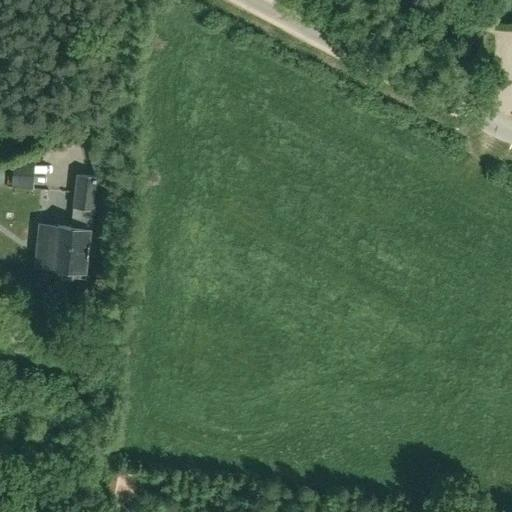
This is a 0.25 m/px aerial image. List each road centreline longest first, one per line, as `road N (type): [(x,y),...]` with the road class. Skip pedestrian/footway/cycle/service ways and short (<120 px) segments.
road 1 (residential): [(511,140),(241,0)]
road 2 (unknown): [(94,0),(85,280)]
